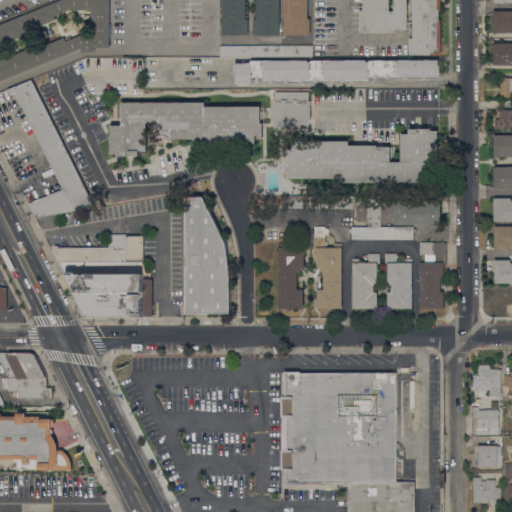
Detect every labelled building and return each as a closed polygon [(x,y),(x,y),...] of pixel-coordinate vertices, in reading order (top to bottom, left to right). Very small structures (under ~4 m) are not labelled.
[(0,23),(58,0),(109,0),(109,47),(94,47),(94,51),(81,51),(81,48),(0,81),(0,23)] [(245,0),(245,19),(248,19),(248,34),(222,34),(222,0),(245,0)] [(279,0),(279,34),(253,34),(253,19),(256,19),(256,0),(279,0)] [(283,0),(307,0),(307,19),(310,19),(310,34),(284,34),(283,0)] [(440,0),(440,11),(438,11),(439,19),(440,19),(441,55),(431,55),(431,54),(409,54),(409,38),(413,38),(412,0),(389,0),(389,11),(393,11),(393,5),(395,5),(395,0),(407,0),(407,29),(397,29),(397,32),(359,33),(359,10),(363,10),(362,0),(440,0)] [(493,10),(511,10),(511,34),(504,34),(504,33),(493,33),(493,10)] [(511,43),(511,63),(493,64),(493,43),(511,43)] [(251,57),(220,57),(220,45),(251,45),(251,57)] [(282,45),(282,57),(251,57),(251,45),(282,45)] [(282,45),(312,45),(312,57),(282,57),(282,45)] [(438,59),(438,65),(440,65),(440,73),(437,73),(437,77),(370,78),(370,81),(252,83),(252,84),(237,85),(236,71),(235,71),(234,63),(250,63),(250,61),(307,60),(309,63),(312,61),(365,60),(368,62),(370,60),(438,59)] [(511,97),(500,97),(499,78),(509,77),(509,78),(511,78),(511,97)] [(95,207),(35,217),(28,203),(63,189),(15,92),(10,95),(7,89),(32,80),(95,207)] [(275,92),(308,92),(308,101),(310,101),(309,128),(308,128),(308,129),(273,129),(273,123),(272,123),(272,101),(275,101),(275,92)] [(204,102),(204,106),(260,106),(260,124),(262,124),(262,137),(260,137),(260,135),(255,135),(255,143),(200,143),(200,139),(171,139),(171,137),(158,137),(158,122),(147,122),(147,150),(139,150),(139,156),(117,156),(117,153),(110,153),(110,125),(121,125),(121,102),(204,102)] [(511,129),(500,129),(500,110),(511,110),(511,129)] [(349,140),(349,145),(377,145),(377,147),(390,147),(390,162),(401,162),(401,150),(398,150),(398,145),(401,145),(401,135),(409,134),(409,129),(431,129),(431,131),(438,131),(438,159),(432,159),(433,181),(344,182),(344,178),(288,178),(288,171),(285,172),(285,157),(287,157),(287,149),(293,149),(292,141),(349,140)] [(511,135),(511,156),(494,156),(494,135),(511,135)] [(511,188),(494,189),(494,167),(511,166),(511,188)] [(310,208),(279,208),(279,196),(310,196),(310,208)] [(352,197),(352,208),(310,208),(310,196),(352,197)] [(226,243),(230,273),(230,313),(186,313),(186,267),(189,267),(189,255),(186,255),(186,197),(203,197),(226,243)] [(369,226),(369,198),(381,198),(381,226),(369,226)] [(511,221),(494,221),(494,198),(511,198),(511,200),(511,221)] [(394,224),(394,200),(440,201),(440,224),(394,224)] [(306,236),(295,236),(295,226),(306,226),(306,236)] [(316,249),(313,249),(313,237),(314,237),(314,226),(325,226),(325,228),(328,228),(328,234),(325,234),(325,237),(325,246),(334,246),(334,243),(342,243),(342,308),(317,308),(317,289),(323,289),(323,273),(316,266),(316,249)] [(382,239),(351,239),(351,231),(348,231),(348,226),(369,226),(381,226),(382,226),(382,239)] [(413,228),(415,228),(415,231),(413,231),(413,239),(382,239),(382,226),(413,226),(413,228)] [(494,226),(511,226),(511,245),(510,246),(510,249),(495,249),(494,226)] [(126,260),(126,235),(143,236),(143,260),(126,260)] [(297,289),(303,289),(303,308),(278,308),(278,247),(298,247),(298,241),(307,241),(307,249),(304,249),(304,265),(297,273),(297,289)] [(433,262),(433,255),(419,255),(419,242),(446,242),(446,264),(444,264),(444,278),(440,278),(440,291),(443,291),(443,307),(420,308),(420,262),(433,262)] [(54,245),(124,244),(124,262),(142,262),(142,279),(152,279),(152,317),(117,317),(117,321),(86,321),(85,321),(84,319),(51,251),(52,250),(54,245)] [(352,308),(352,259),(361,259),(361,261),(368,261),(368,253),(379,253),(379,264),(377,264),(377,281),(374,284),(374,291),(377,291),(377,308),(352,308)] [(387,308),(387,292),(391,292),(391,285),(387,281),(387,263),(385,263),(385,253),(396,253),(396,261),(406,261),(406,258),(412,258),(412,308),(387,308)] [(511,282),(494,282),(494,259),(510,259),(510,263),(511,263),(511,282)] [(46,388),(51,388),(51,398),(44,398),(44,400),(39,400),(39,399),(35,399),(35,400),(28,400),(28,398),(27,398),(27,400),(22,400),(22,398),(18,398),(18,385),(16,385),(16,382),(18,382),(18,379),(18,378),(9,378),(0,359),(0,353),(32,353),(35,355),(46,377),(46,379),(46,388)] [(495,369),(501,369),(500,398),(496,398),(496,396),(490,396),(490,389),(473,389),(473,374),(478,374),(478,364),(489,364),(490,369),(495,369)] [(511,387),(511,369),(503,369),(502,387),(511,387)] [(397,481),(415,481),(415,511),(348,511),(348,486),(333,486),(333,482),(331,482),(331,486),(317,486),(317,482),(315,482),(315,486),(299,486),(299,485),(285,485),(285,470),(281,470),(281,449),(282,449),(282,416),(281,416),(281,396),(284,396),(284,371),(300,371),(300,372),(396,372),(397,481)] [(498,428),(498,434),(487,434),(487,429),(478,429),(478,418),(472,418),(472,406),(478,406),(478,410),(485,410),(485,409),(490,409),(490,410),(499,410),(498,428)] [(0,414),(2,414),(2,416),(16,416),(16,413),(26,413),(26,416),(40,416),(40,418),(52,418),(52,419),(54,419),(54,427),(51,427),(51,429),(52,429),(53,430),(53,432),(52,433),(51,434),(51,435),(52,435),(55,440),(57,444),(58,450),(63,450),(65,452),(68,455),(70,459),(71,463),(71,470),(0,469),(0,414)] [(497,466),(477,466),(477,445),(497,445),(497,466)] [(481,477),(481,480),(486,480),(486,479),(495,479),(495,486),(500,486),(500,498),(495,498),(495,499),(489,499),(489,502),(473,502),(473,477),(481,477)] [(511,482),(503,482),(502,502),(511,502),(511,482)]
